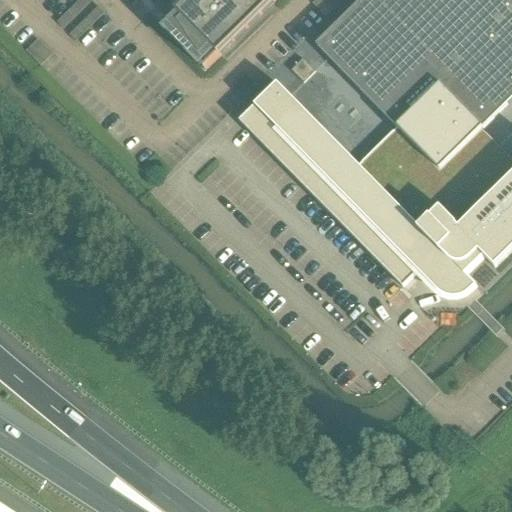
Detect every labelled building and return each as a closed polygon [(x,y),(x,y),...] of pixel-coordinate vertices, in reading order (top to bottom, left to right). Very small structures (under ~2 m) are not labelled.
[(81,0),(57,24),(63,30),(92,1),(90,0),(81,0)] [(191,0),(176,15),(178,17),(174,21),(206,67),(203,70),(205,72),(278,0),(191,0)] [(419,274),(421,277),(439,295),(441,296),(443,298),(445,299),(448,300),(451,301),(453,301),(456,301),(459,300),(461,300),(464,299),(466,298),(469,296),(471,294),(477,288),(466,277),(484,259),(495,270),(511,253),(511,159),(483,130),(511,101),(511,0),(364,0),(317,47),(317,48),(398,130),(359,168),(277,86),(239,123),(362,247),(403,290),(419,274)] [(70,37),(75,43),(104,14),(99,9),(70,37)] [(291,72),(303,85),(315,74),(302,61),(291,72)]
